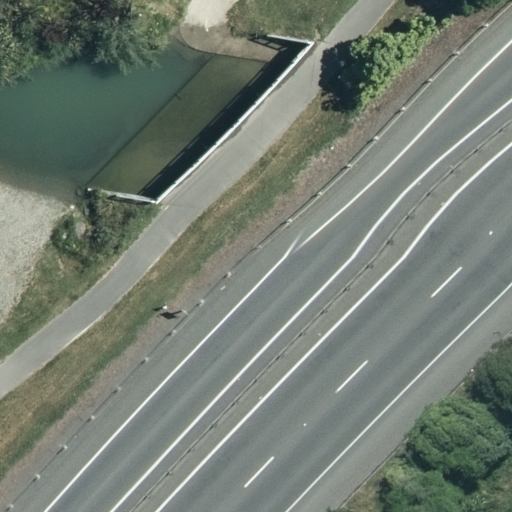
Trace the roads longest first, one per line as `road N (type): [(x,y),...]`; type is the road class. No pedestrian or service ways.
road 1 (trunk): [(72,511),(195,374),(511,68)]
road 2 (trunk): [(511,218),(221,511)]
